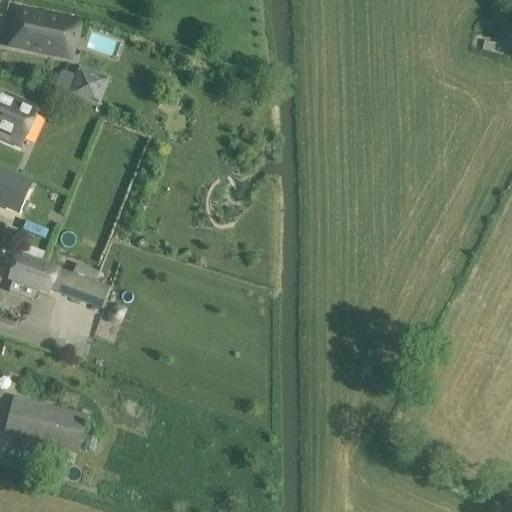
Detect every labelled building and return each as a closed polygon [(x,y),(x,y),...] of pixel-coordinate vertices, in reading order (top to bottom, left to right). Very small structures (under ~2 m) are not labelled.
[(14,8),(10,30),(19,31),(15,47),(61,57),(65,41),(75,43),(79,22),(14,8)] [(110,79),(78,67),(67,98),(99,110),(110,79)] [(40,111),(0,93),(0,137),(23,148),(40,111)] [(46,94),(42,104),(55,108),(58,98),(46,94)] [(0,170),(0,205),(3,207),(17,213),(30,184),(0,170)] [(50,294),(58,270),(17,255),(8,279),(50,294)] [(104,310),(111,288),(61,270),(53,292),(104,310)] [(80,453),(89,416),(16,398),(7,436),(80,453)]
